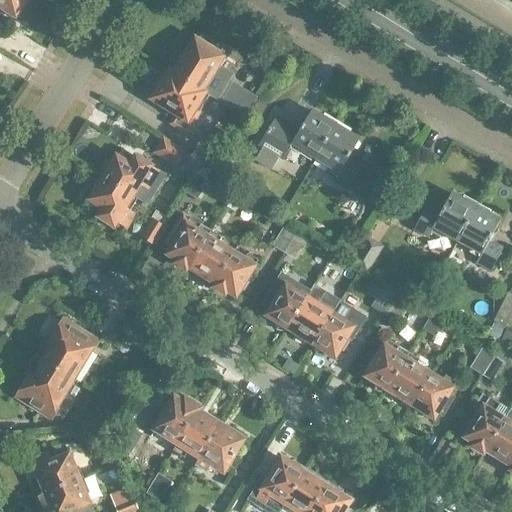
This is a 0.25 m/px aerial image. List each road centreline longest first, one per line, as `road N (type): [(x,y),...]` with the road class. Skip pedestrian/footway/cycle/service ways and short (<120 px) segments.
road 1 (residential): [(479,511),(0,221)]
road 2 (residential): [(511,152),(247,0)]
road 3 (residential): [(0,194),(122,0)]
road 4 (secondary): [(511,94),(355,0)]
